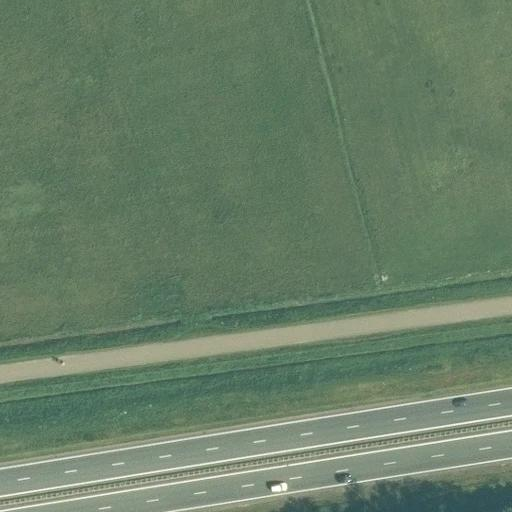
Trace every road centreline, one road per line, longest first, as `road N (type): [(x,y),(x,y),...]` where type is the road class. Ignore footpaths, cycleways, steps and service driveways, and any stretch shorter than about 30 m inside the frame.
road 1 (trunk): [(511,403),(0,485)]
road 2 (unclassified): [(511,305),(0,374)]
road 3 (trunk): [(97,511),(511,445)]
